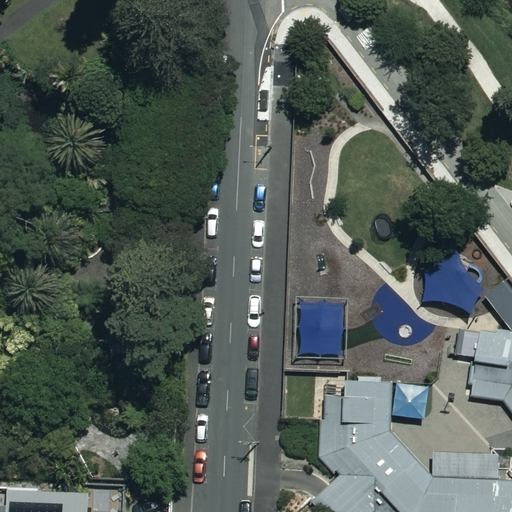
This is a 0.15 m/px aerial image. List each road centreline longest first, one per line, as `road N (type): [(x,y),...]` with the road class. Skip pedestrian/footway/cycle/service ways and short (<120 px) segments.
road 1 (residential): [(222,511),(246,0)]
road 2 (residential): [(326,0),(511,234)]
